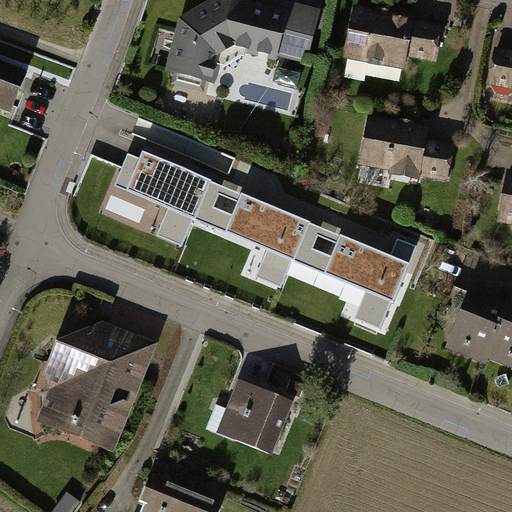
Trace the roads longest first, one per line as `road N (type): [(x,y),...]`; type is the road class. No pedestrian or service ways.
road 1 (residential): [(511,440),(24,246)]
road 2 (residential): [(24,246),(119,0)]
